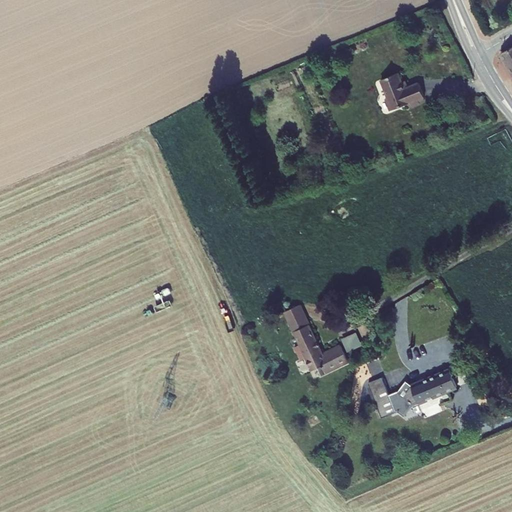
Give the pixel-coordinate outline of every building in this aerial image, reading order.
[(511,48),(496,58),(511,83),(511,82),(511,48)] [(394,77),(377,84),(384,102),(381,102),(386,114),(420,101),(414,87),(400,93),(394,77)] [(295,309),(280,316),(298,353),(292,356),(297,363),(301,361),(308,375),(313,372),(317,380),(344,366),(336,349),(320,357),(318,353),(316,354),(295,309)] [(349,351),(364,345),(359,331),(344,337),(349,351)] [(377,382),(364,388),(378,422),(452,391),(445,374),(384,399),(377,382)]
